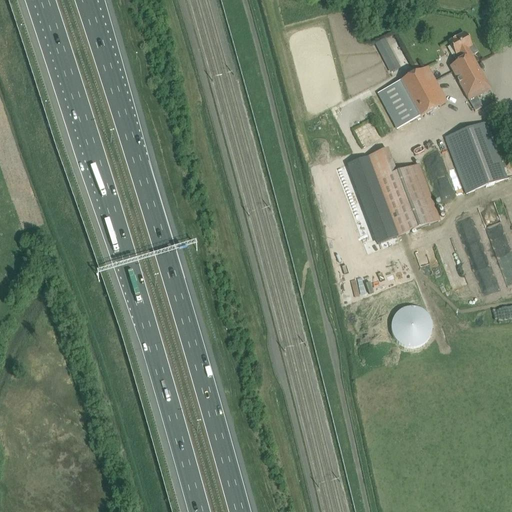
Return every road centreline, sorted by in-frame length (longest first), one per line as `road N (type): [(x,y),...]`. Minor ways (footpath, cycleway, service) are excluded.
road 1 (motorway): [(41,0),(200,511)]
road 2 (motorway): [(239,511),(84,0)]
